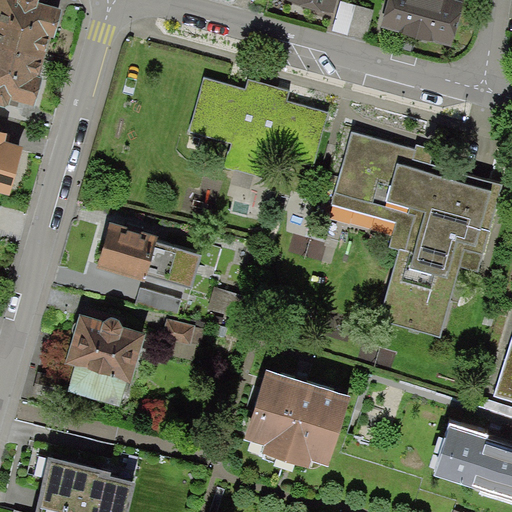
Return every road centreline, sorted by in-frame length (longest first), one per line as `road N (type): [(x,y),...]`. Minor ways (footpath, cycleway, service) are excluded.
road 1 (residential): [(105,0),(0,381)]
road 2 (residential): [(162,0),(479,90)]
